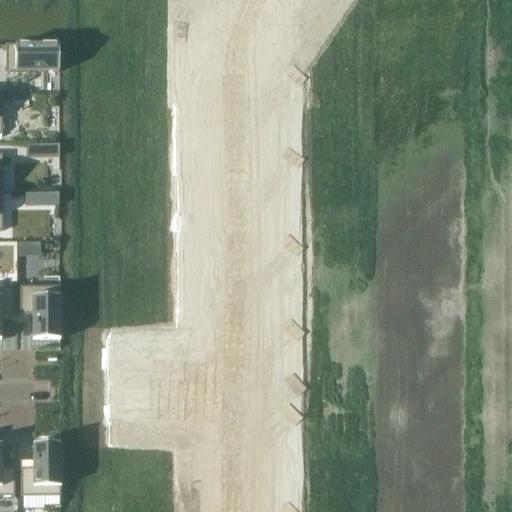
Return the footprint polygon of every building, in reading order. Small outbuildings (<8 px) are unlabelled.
[(15,46),(6,46),(6,73),(15,73),(17,73),(58,73),(59,73),(59,45),(57,45),(17,46),(17,45),(15,45),(15,46)] [(46,145),(46,159),(59,158),(60,145),(46,145)] [(59,194),(47,194),(48,207),(59,207),(59,194)] [(27,244),(18,244),(18,258),(27,258),(27,244)] [(14,288),(0,287),(0,340),(1,341),(1,340),(1,316),(14,316),(14,288)] [(60,288),(20,288),(20,316),(33,316),(33,339),(33,341),(60,341),(60,339),(59,289),(60,289),(60,288)] [(2,445),(0,444),(0,497),(14,498),(14,470),(1,470),(1,446),(2,446),(2,445)] [(33,469),(20,470),(20,498),(60,498),(60,488),(61,488),(61,487),(60,487),(60,446),(61,446),(61,445),(33,445),(33,446),(33,469)]
